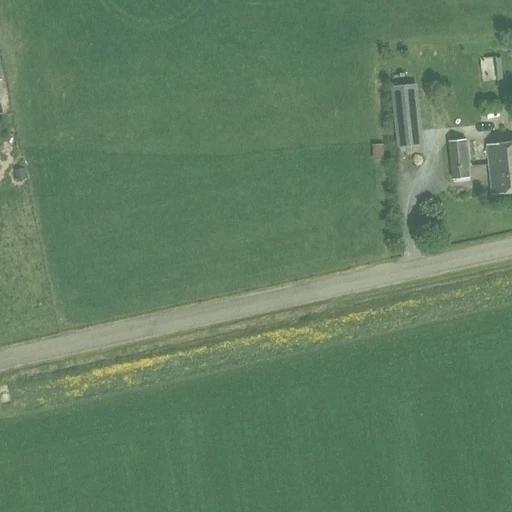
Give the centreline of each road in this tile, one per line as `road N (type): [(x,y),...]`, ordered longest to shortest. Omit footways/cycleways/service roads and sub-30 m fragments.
road 1 (tertiary): [(0,361),(511,249)]
road 2 (unknown): [(420,269),(416,170),(425,142),(463,122),(511,117)]
